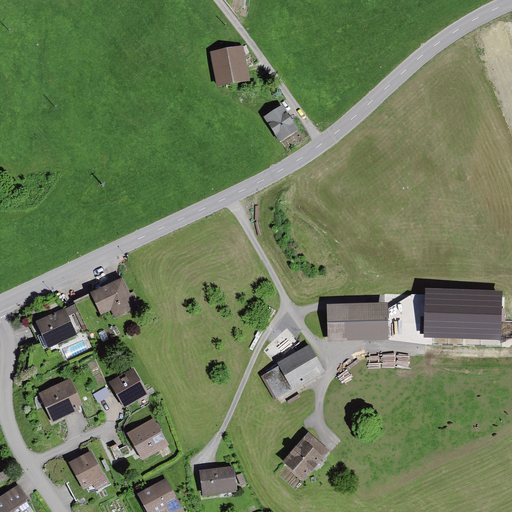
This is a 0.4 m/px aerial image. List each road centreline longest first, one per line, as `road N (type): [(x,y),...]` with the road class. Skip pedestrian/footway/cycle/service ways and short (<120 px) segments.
road 1 (secondary): [(229,197),(321,145),(425,53),(511,2)]
road 2 (secondary): [(0,304),(229,197)]
road 3 (residential): [(0,320),(9,423),(60,511)]
road 4 (residential): [(229,197),(287,305),(328,357)]
road 5 (track): [(328,357),(381,349),(511,356)]
